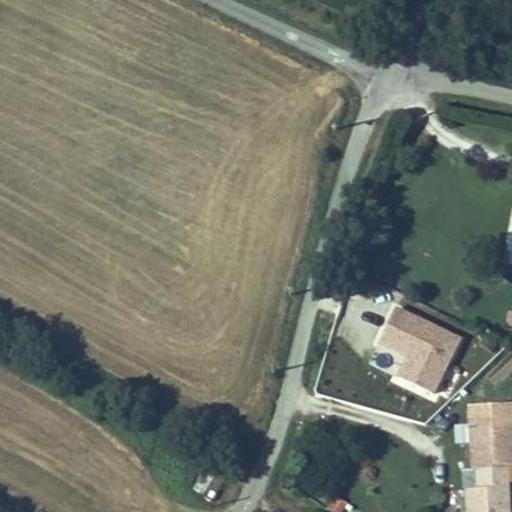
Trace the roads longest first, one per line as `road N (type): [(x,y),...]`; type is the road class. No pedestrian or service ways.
road 1 (unclassified): [(232,0),(388,71)]
road 2 (residential): [(388,71),(511,97)]
